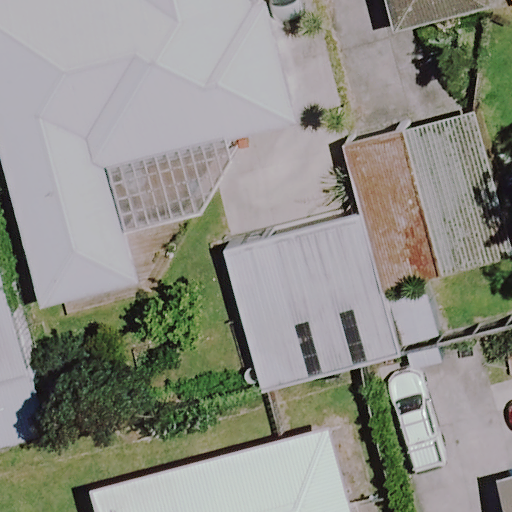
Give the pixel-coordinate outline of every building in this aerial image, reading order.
[(138,233),(209,214),(253,128),(299,115),(269,3),(244,10),(241,0),(0,0),(0,126),(45,305),(149,278),(138,233)] [(392,0),(399,25),(487,0),(392,0)] [(266,388),(438,344),(423,283),(511,260),(511,175),(495,108),(350,145),(368,217),(231,252),(266,388)] [(0,451),(49,440),(24,332),(0,233),(0,451)] [(363,511),(337,411),(102,474),(111,511),(363,511)]
